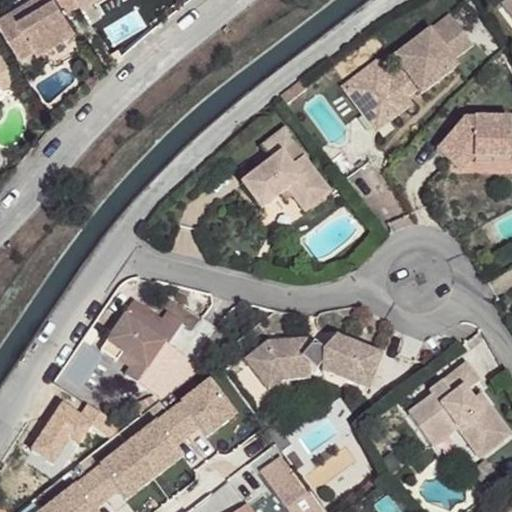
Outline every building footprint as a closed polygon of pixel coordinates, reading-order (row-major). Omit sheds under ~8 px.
[(75,0),(40,0),(42,4),(15,20),(11,14),(0,20),(0,29),(20,62),(34,54),(37,58),(76,36),(65,15),(79,6),(75,0)] [(15,20),(42,4),(40,0),(34,0),(11,14),(15,20)] [(75,0),(79,6),(82,10),(98,0),(75,0)] [(511,0),(510,0),(502,6),(511,20),(511,0)] [(449,17),(429,32),(433,38),(453,23),(449,17)] [(429,32),(393,59),(403,73),(392,82),(377,63),(343,89),(363,116),(380,103),(393,120),(410,106),(405,100),(401,94),(412,85),(417,91),(420,96),(457,68),(452,62),(472,47),(453,23),(433,38),(429,32)] [(0,84),(3,89),(17,81),(0,52),(0,84)] [(300,83),(280,98),(286,106),(306,91),(300,83)] [(412,85),(401,94),(405,100),(417,91),(412,85)] [(380,103),(363,116),(376,133),(393,120),(380,103)] [(464,121),(436,151),(461,174),(474,160),(510,160),(511,121),(464,121)] [(241,185),(260,211),(280,196),(288,190),(293,197),(305,213),(331,193),(285,131),(261,149),(271,162),(241,185)] [(288,190),(280,196),(286,203),(293,197),(288,190)] [(160,401),(201,369),(168,346),(183,324),(166,313),(161,321),(133,303),(126,313),(127,314),(100,352),(116,363),(122,355),(134,363),(125,377),(154,397),(129,409),(136,419),(160,401)] [(267,344),(244,362),(261,385),(278,372),(286,371),(287,382),(310,379),(309,367),(315,373),(321,366),(321,374),(367,392),(381,357),(335,339),(321,353),(322,351),(308,350),(296,341),(267,344)] [(306,340),(296,341),(308,350),(306,340)] [(223,354),(209,341),(197,356),(207,364),(223,354)] [(407,416),(431,448),(456,429),(479,459),(509,436),(486,405),(479,411),(472,401),(466,393),(479,383),(466,366),(429,393),(432,397),(407,416)] [(278,372),(261,385),(268,393),(282,382),(287,382),(286,371),(278,372)] [(479,396),(472,401),(479,411),(486,405),(479,396)] [(150,434),(121,456),(142,484),(193,444),(187,437),(201,428),(185,407),(157,428),(150,434)] [(150,434),(157,428),(146,415),(139,420),(150,434)] [(142,484),(121,456),(109,465),(130,493),(142,484)] [(275,482),(270,486),(289,511),(305,511),(318,504),(308,491),(305,493),(279,458),(265,469),(275,482)] [(174,468),(146,490),(162,511),(192,488),(174,468)] [(478,482),(485,492),(500,481),(492,472),(478,482)]
